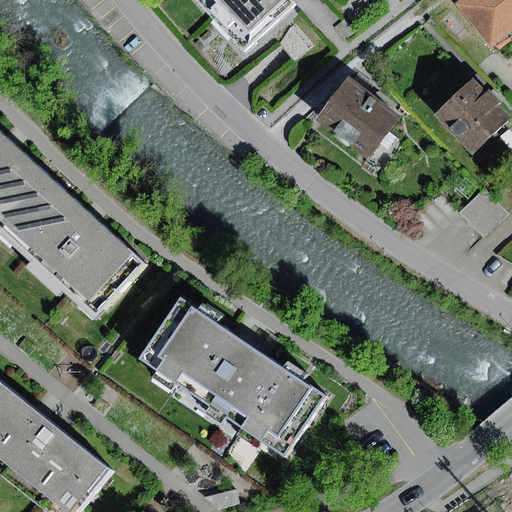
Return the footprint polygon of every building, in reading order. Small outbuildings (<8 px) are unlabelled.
[(290,0),(197,0),(247,54),(298,8),(290,0)] [(490,47),(511,29),(511,0),(461,0),(456,4),(490,47)] [(346,20),(335,29),(345,40),(356,32),(346,20)] [(349,81),(318,121),(369,160),(399,120),(349,81)] [(471,82),(437,115),(474,152),(507,119),(496,108),(502,102),(489,89),(484,95),(471,82)] [(511,133),(510,130),(502,137),(511,150),(511,133)] [(0,227),(11,237),(58,185),(18,149),(0,132),(0,227)] [(98,221),(58,185),(11,237),(101,319),(149,267),(98,221)] [(485,190),(460,215),(483,239),(509,214),(485,190)] [(251,343),(185,299),(144,361),(291,459),(332,398),(251,343)] [(272,334),(261,350),(269,355),(280,339),(272,334)] [(76,511),(109,470),(0,384),(0,383),(0,473),(48,511),(76,511)] [(236,490),(215,496),(219,510),(240,504),(236,490)]
